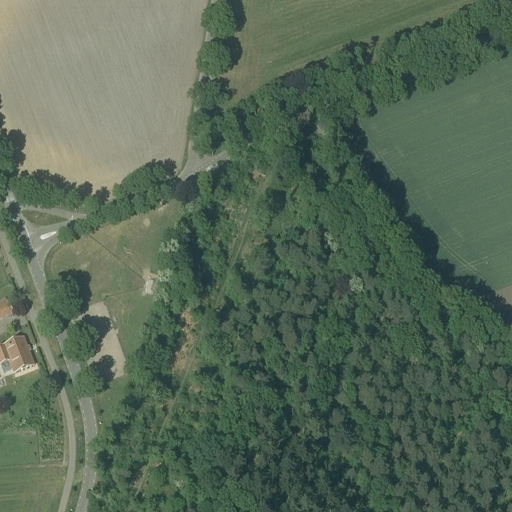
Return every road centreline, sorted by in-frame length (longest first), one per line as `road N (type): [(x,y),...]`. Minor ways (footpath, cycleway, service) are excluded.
road 1 (unclassified): [(190,178),(293,113),(511,29)]
road 2 (tertiary): [(80,511),(90,466),(86,404),(25,243)]
road 3 (tertiary): [(190,178),(216,0)]
road 4 (tertiary): [(25,243),(190,178)]
